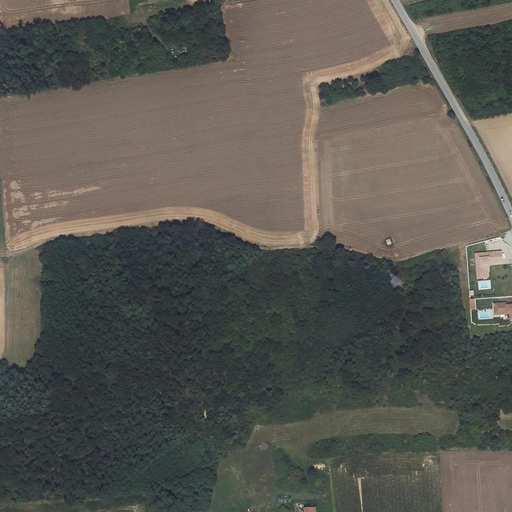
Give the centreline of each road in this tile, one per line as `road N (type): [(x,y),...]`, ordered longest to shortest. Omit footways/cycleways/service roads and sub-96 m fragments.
road 1 (track): [(0,255),(174,220),(252,248),(340,248),(392,261),(511,231)]
road 2 (unclassified): [(394,0),(511,215)]
